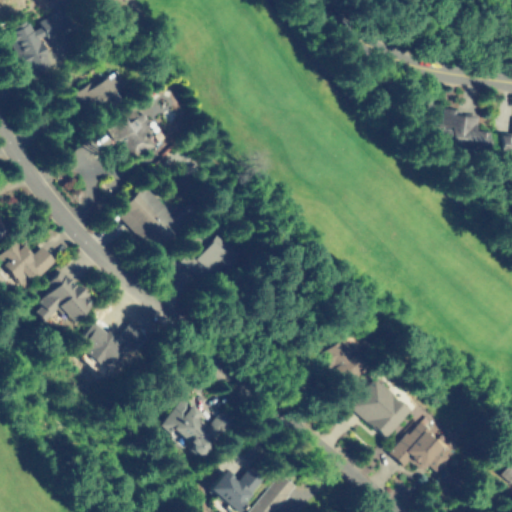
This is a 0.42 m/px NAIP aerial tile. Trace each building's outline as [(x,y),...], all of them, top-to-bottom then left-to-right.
[(46,62),(27,72),(23,63),(19,65),(3,33),(27,22),(33,18),(38,26),(42,33),(33,37),(46,62)] [(115,98),(91,111),(85,101),(76,106),(70,93),(112,70),(120,86),(111,91),(115,98)] [(161,135),(124,160),(103,126),(140,101),(161,135)] [(470,110),(468,123),(482,124),(480,149),(416,144),(418,117),(436,118),(437,108),(470,110)] [(511,119),(511,158),(488,155),(492,128),(508,130),(509,119),(511,119)] [(177,220),(149,248),(112,212),(141,184),(177,220)] [(234,249),(218,266),(214,262),(197,281),(173,257),(204,224),(234,249)] [(0,249),(13,238),(29,255),(38,247),(50,261),(34,275),(31,272),(15,285),(0,268),(0,249)] [(82,300),(61,321),(48,307),(38,319),(22,303),(53,271),(82,300)] [(111,340),(127,349),(133,338),(128,335),(132,328),(121,322),(111,340)] [(366,357),(346,382),(307,349),(327,324),(366,357)] [(404,409),(380,435),(347,403),(371,377),(404,409)] [(192,412),(198,419),(216,402),(232,419),(212,439),(209,435),(186,458),(148,420),(182,389),(198,406),(192,412)] [(444,455),(424,474),(412,465),(404,457),(398,463),(382,448),(410,418),(444,455)] [(511,430),(511,469),(509,473),(489,453),(511,430)] [(259,478),(228,510),(201,485),(218,467),(233,479),(246,465),(259,478)] [(272,511),(239,511),(277,471),(292,485),(271,511),(272,511)]
